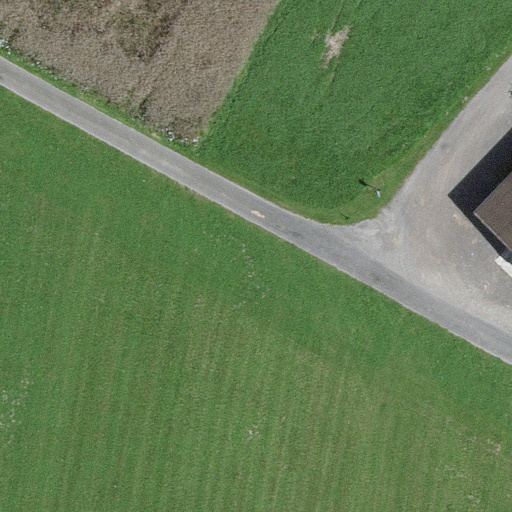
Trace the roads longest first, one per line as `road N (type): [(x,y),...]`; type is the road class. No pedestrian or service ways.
road 1 (track): [(365,273),(0,72)]
road 2 (track): [(365,273),(511,73)]
road 3 (track): [(511,350),(365,273)]
